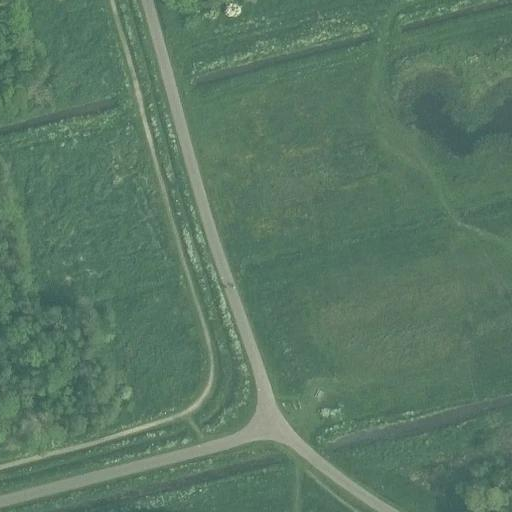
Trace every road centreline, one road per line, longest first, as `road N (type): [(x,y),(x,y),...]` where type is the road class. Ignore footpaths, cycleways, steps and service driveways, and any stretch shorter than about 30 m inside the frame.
road 1 (unknown): [(111,0),(212,370),(208,395),(187,415),(0,469)]
road 2 (unknown): [(187,415),(215,459),(268,447),(283,452),(351,511)]
